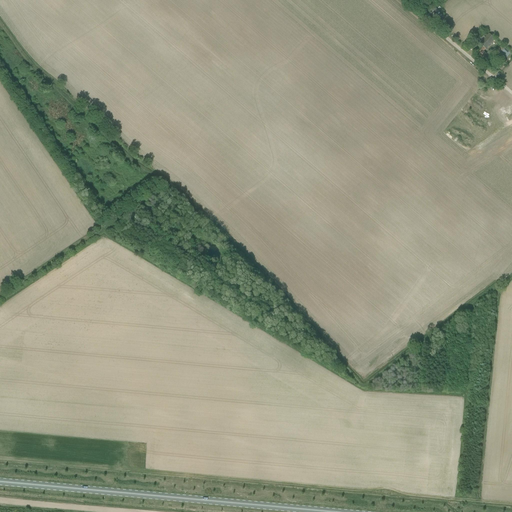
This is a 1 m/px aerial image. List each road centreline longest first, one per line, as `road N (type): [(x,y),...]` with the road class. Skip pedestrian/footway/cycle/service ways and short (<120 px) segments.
road 1 (track): [(0,458),(511,503)]
road 2 (secondary): [(331,511),(0,481)]
road 3 (track): [(145,171),(36,72),(0,25)]
road 4 (track): [(145,171),(103,201),(104,226),(0,294)]
road 5 (unclassified): [(511,93),(401,0)]
road 6 (track): [(122,511),(0,500)]
